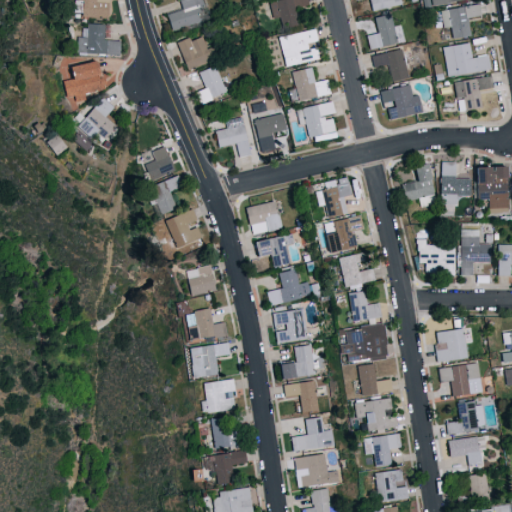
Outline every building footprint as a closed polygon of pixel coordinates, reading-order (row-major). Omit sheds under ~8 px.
[(81,0),(80,16),(107,17),(107,0),(81,0)] [(178,0),(181,10),(165,13),(169,29),(200,22),(196,7),(203,5),(201,0),(178,0)] [(268,0),(271,19),(280,18),(280,26),(297,25),(296,7),(306,6),(305,0),(268,0)] [(368,0),(371,10),(400,4),(399,0),(368,0)] [(440,9),(442,28),(450,26),(451,38),(469,36),(467,17),(479,16),(478,4),(440,9)] [(399,24),(393,26),(389,13),(372,18),(376,33),(364,36),(368,50),(403,40),(399,24)] [(119,40),(103,39),(104,24),(87,23),(86,37),(77,37),(76,53),(118,55),(119,40)] [(277,36),(283,65),(317,59),(315,44),(317,43),(314,29),(277,36)] [(183,68),(210,62),(204,36),(189,40),(189,37),(176,40),(183,68)] [(442,46),(445,76),(489,70),(487,55),(470,57),(469,42),(442,46)] [(369,56),(372,67),(387,64),(391,81),(407,77),(400,48),(369,56)] [(64,103),(83,99),(82,93),(101,88),(95,60),(66,67),(69,79),(59,81),(64,103)] [(230,89),(225,76),(220,78),(215,65),(198,71),(204,88),(198,90),(201,99),(230,89)] [(297,100),(329,93),(326,79),(314,82),(310,67),(290,71),(297,100)] [(452,81),(457,111),(481,107),(478,89),(492,87),(490,75),(452,81)] [(420,112),(417,94),(411,95),(409,85),(378,90),(381,105),(385,104),(388,118),(420,112)] [(97,144),(114,125),(104,116),(112,106),(101,96),(76,125),(97,144)] [(335,135),(331,115),(334,115),(331,101),(295,108),(298,125),(303,124),(306,141),(335,135)] [(251,119),(258,152),(273,148),(270,132),(284,129),(281,113),(251,119)] [(217,147),(234,144),(236,157),(249,154),(243,124),(213,130),(217,147)] [(173,171),(163,146),(149,151),(153,159),(142,164),(148,180),(173,171)] [(454,162),(440,161),(439,204),(456,204),(456,195),(469,195),(469,178),(454,178),(454,162)] [(433,195),(426,163),(412,166),(414,181),(401,183),(405,200),(425,196),(425,197),(433,195)] [(507,212),(505,166),(474,167),(475,199),(488,199),(488,212),(507,212)] [(180,186),(176,175),(146,187),(157,214),(173,207),(167,191),(180,186)] [(350,195),(347,177),(312,184),(314,194),(317,193),(318,202),(322,201),(325,217),(345,213),(342,196),(350,195)] [(249,234),(279,228),(273,200),(244,206),(249,234)] [(161,220),(171,247),(198,237),(193,223),(195,222),(190,209),(161,220)] [(361,229),(358,215),(322,223),(329,252),(355,246),(351,231),(361,229)] [(477,229),(459,229),(458,275),(471,275),(471,261),(488,262),(489,243),(477,243),(477,229)] [(272,267),(289,263),(284,245),(292,244),(289,233),(252,242),(256,257),(269,254),(272,267)] [(453,274),(452,243),(423,244),(423,239),(414,239),(414,263),(422,263),(422,275),(453,274)] [(511,244),(496,244),(495,275),(508,275),(508,267),(511,267),(511,244)] [(341,286),(373,281),(371,268),(355,271),(354,261),(364,259),(363,252),(336,256),(341,286)] [(181,271),(188,295),(213,289),(206,264),(181,271)] [(269,306),(311,295),(307,281),(298,283),(294,268),(277,273),(280,287),(265,291),(269,306)] [(377,302),(364,304),(362,291),(346,293),(350,321),(379,317),(377,302)] [(182,313),(186,341),(225,335),(222,321),(210,323),(207,308),(182,313)] [(272,313),(274,324),(284,323),(285,330),(276,332),(277,342),(306,338),(302,308),(272,313)] [(341,330),(344,362),(386,358),(382,326),(341,330)] [(434,332),(436,348),(433,348),(435,362),(466,357),(461,328),(434,332)] [(511,360),(511,330),(501,332),(502,344),(509,343),(510,351),(500,353),(501,362),(511,360)] [(228,355),(226,343),(186,346),(189,378),(215,375),(214,356),(228,355)] [(315,375),(314,365),(312,365),(310,344),(292,346),(294,362),(277,364),(278,378),(315,375)] [(481,392),(477,362),(436,368),(438,382),(449,381),(451,396),(481,392)] [(389,379),(373,380),(372,364),(355,365),(358,395),(390,392),(389,379)] [(200,382),(203,412),(233,410),(231,379),(200,382)] [(299,412),(316,410),(313,381),(281,384),(283,396),(297,394),(299,412)] [(365,430),(395,427),(394,412),(390,412),(388,398),(351,402),(352,418),(363,416),(365,430)] [(445,422),(446,433),(484,427),(480,401),(455,405),(457,421),(445,422)] [(234,431),(226,432),(224,416),(208,419),(212,449),(228,446),(227,440),(235,439),(234,431)] [(303,418),(305,435),(292,436),(293,450),(332,447),(331,429),(321,430),(320,417),(303,418)] [(372,467),(389,465),(387,449),(398,447),(397,434),(360,438),(362,454),(371,453),(372,467)] [(479,463),(477,450),(484,449),(482,435),(445,441),(448,457),(464,454),(465,465),(479,463)] [(212,453),(214,483),(232,481),(230,463),(244,462),(243,452),(212,453)] [(335,470),(326,471),(323,453),(294,458),(298,488),(337,482),(335,470)] [(401,481),(399,469),(373,472),(376,502),(406,499),(405,486),(393,487),(392,481),(401,481)] [(487,499),(483,473),(466,475),(470,502),(487,499)] [(251,511),(248,487),(210,492),(212,511),(251,511)] [(301,511),(330,511),(327,488),(308,490),(311,507),(301,508),(301,511)]
